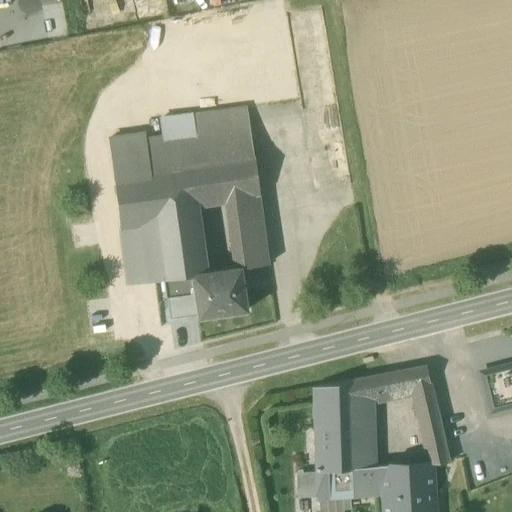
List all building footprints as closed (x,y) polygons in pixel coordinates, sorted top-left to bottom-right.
[(246,108),(193,115),(199,163),(253,156),(246,108)] [(127,285),(163,279),(190,275),(190,273),(203,272),(193,204),(223,200),(259,195),(254,155),(253,156),(199,163),(193,115),(160,120),(162,138),(146,140),(145,134),(108,140),(127,285)] [(259,195),(223,200),(232,268),(240,266),(242,266),(239,245),(265,242),(259,195)] [(242,266),(243,268),(268,265),(265,242),(239,245),(242,266)] [(196,316),(197,318),(247,311),(240,266),(232,268),(203,272),(190,273),(190,275),(193,294),(196,316)] [(193,294),(190,275),(163,279),(165,298),(180,296),(193,294)] [(180,296),(183,318),(196,316),(193,294),(180,296)] [(511,365),(481,374),(491,411),(511,405),(511,365)] [(426,366),(354,380),(356,397),(370,403),(413,395),(425,448),(444,446),(426,366)] [(371,427),(370,403),(356,397),(354,380),(312,388),(315,473),(316,498),(316,499),(318,499),(336,499),(336,497),(350,496),(363,494),(363,497),(365,496),(364,469),(372,469),(372,466),(371,441),(368,442),(368,427),(371,427)] [(444,446),(425,448),(429,463),(431,463),(431,464),(448,463),(444,446)] [(382,495),(383,511),(433,511),(431,464),(431,463),(429,463),(380,466),(382,495)] [(364,469),(365,496),(382,495),(380,466),(372,466),(372,469),(364,469)] [(296,498),(316,498),(315,473),(295,473),(296,498)] [(336,499),(318,499),(318,511),(343,511),(351,510),(350,496),(336,497),(336,499)]
